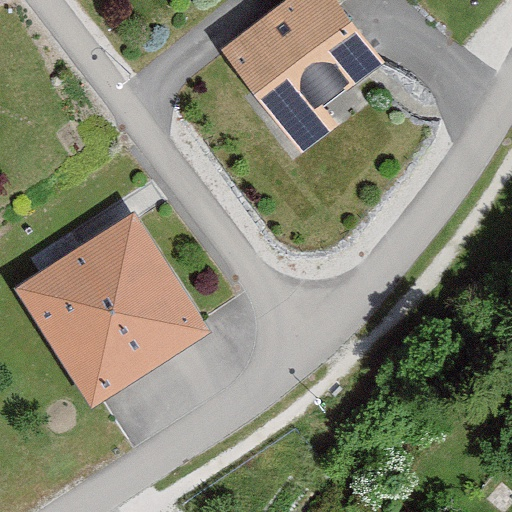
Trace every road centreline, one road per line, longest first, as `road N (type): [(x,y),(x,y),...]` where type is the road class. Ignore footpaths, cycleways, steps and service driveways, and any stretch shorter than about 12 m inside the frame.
road 1 (residential): [(312,354),(45,0)]
road 2 (residential): [(312,354),(511,106)]
road 3 (residential): [(80,511),(312,354)]
